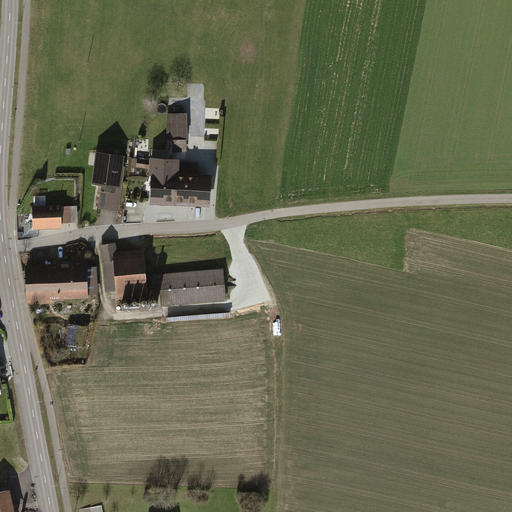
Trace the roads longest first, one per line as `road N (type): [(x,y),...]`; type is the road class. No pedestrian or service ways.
road 1 (residential): [(3,249),(384,203),(511,200)]
road 2 (tertiary): [(51,511),(3,249)]
road 3 (tertiary): [(0,182),(10,0)]
